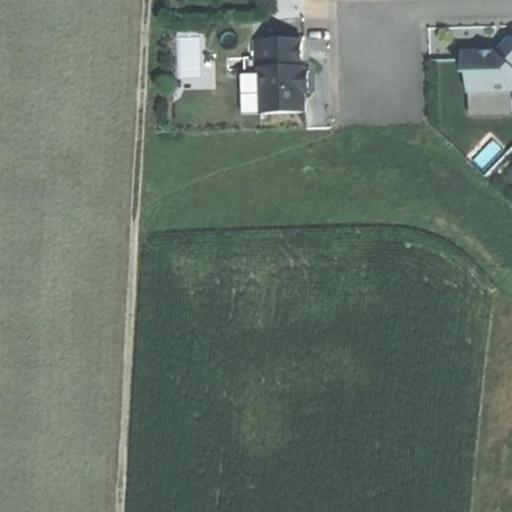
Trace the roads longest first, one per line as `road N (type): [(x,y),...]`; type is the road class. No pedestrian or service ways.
road 1 (track): [(121,511),(148,0)]
road 2 (residential): [(511,10),(396,12),(381,79)]
